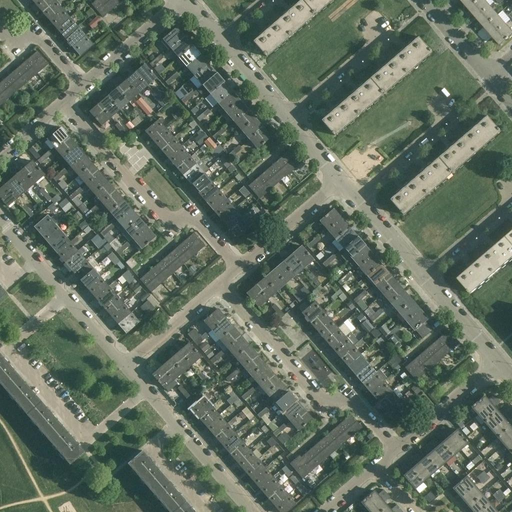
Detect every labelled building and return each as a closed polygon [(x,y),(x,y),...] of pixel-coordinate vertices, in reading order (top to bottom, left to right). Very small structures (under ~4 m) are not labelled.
[(55,0),(38,0),(35,3),(42,12),(55,0)] [(63,9),(55,0),(42,12),(50,21),(63,9)] [(107,0),(96,0),(91,4),(103,17),(114,7),(107,0)] [(315,16),(302,0),(277,21),(291,37),(315,16)] [(302,0),(315,16),(333,0),(302,0)] [(461,0),(469,9),(479,0),(461,0)] [(490,7),(490,6),(484,0),(479,0),(469,9),(477,18),(490,7)] [(490,7),(477,18),(485,27),(498,16),(490,7)] [(50,21),(58,29),(71,18),(63,9),(50,21)] [(91,9),(86,13),(89,18),(95,13),(91,9)] [(506,25),(498,16),(485,27),(493,36),(506,25)] [(102,21),(98,17),(89,25),(93,29),(102,21)] [(79,26),(71,18),(58,29),(65,38),(79,26)] [(291,37),(277,21),(253,42),(264,54),(263,54),(265,57),(265,56),(266,58),(291,37)] [(511,35),(511,32),(506,25),(493,36),(501,45),(511,35)] [(65,38),(73,47),(86,35),(79,26),(65,38)] [(169,50),(171,48),(184,37),(176,28),(161,40),(169,50)] [(94,44),(86,35),(73,47),(81,56),(94,44)] [(192,46),(184,37),(171,48),(179,58),(192,46)] [(394,58),(408,74),(432,53),(430,52),(431,51),(429,49),(428,49),(418,38),(394,58)] [(179,58),(187,67),(200,55),(192,46),(179,58)] [(27,61),(38,74),(49,64),(38,52),(27,61)] [(208,64),(200,55),(187,67),(195,76),(208,64)] [(408,74),(394,58),(370,79),(383,95),(408,74)] [(152,67),(158,63),(155,59),(149,64),(152,67)] [(16,70),(27,83),(36,76),(38,74),(27,61),(16,70)] [(195,76),(202,85),(215,73),(208,64),(195,76)] [(135,73),(147,86),(156,78),(145,65),(135,73)] [(16,70),(5,79),(17,92),(27,83),(16,70)] [(138,94),(147,86),(135,73),(126,81),(138,94)] [(171,78),(173,81),(179,76),(176,73),(171,78)] [(223,82),(215,73),(202,85),(195,91),(198,94),(199,93),(201,95),(207,90),(210,94),(223,82)] [(168,86),(173,81),(171,78),(165,82),(168,86)] [(0,94),(6,101),(17,92),(5,79),(0,84),(0,94)] [(383,95),(370,79),(346,100),(359,116),(383,95)] [(128,102),(138,94),(126,81),(117,88),(128,102)] [(210,94),(218,103),(231,91),(223,82),(210,94)] [(119,110),(128,102),(117,88),(108,96),(119,110)] [(180,100),(186,95),(181,89),(175,94),(180,100)] [(151,94),(156,100),(159,97),(161,95),(156,90),(151,94)] [(186,96),(189,99),(194,95),(192,91),(186,96)] [(239,100),(231,91),(218,103),(226,112),(239,100)] [(110,117),(119,110),(108,96),(99,104),(110,117)] [(184,104),(189,99),(186,96),(181,100),(184,104)] [(164,102),(159,97),(156,100),(160,105),(162,104),(164,102)] [(141,99),(135,104),(147,117),(153,112),(141,99)] [(226,112),(234,121),(247,110),(239,100),(226,112)] [(359,116),(346,100),(321,121),(331,133),(333,136),(334,135),(335,137),(359,116)] [(101,125),(110,117),(99,104),(90,112),(101,125)] [(137,115),(141,112),(136,107),(134,108),(133,110),(137,115)] [(179,109),(172,115),(176,119),(183,113),(179,109)] [(255,119),(247,110),(234,121),(242,130),(255,119)] [(145,118),(141,112),(137,115),(142,121),(145,118)] [(462,138),(476,153),(500,132),(499,131),(499,130),(497,128),(496,128),(486,117),(462,138)] [(166,128),(161,123),(164,120),(162,118),(159,120),(158,119),(145,131),(153,140),(166,128)] [(242,130),(250,139),(263,128),(255,119),(242,130)] [(130,131),(134,127),(130,122),(126,125),(130,131)] [(114,126),(124,137),(130,132),(122,123),(120,125),(118,123),(114,126)] [(55,148),(68,137),(60,127),(47,139),(55,148)] [(161,149),(174,137),(166,128),(153,140),(161,149)] [(271,137),(263,128),(250,139),(258,149),(271,137)] [(203,132),(197,137),(202,143),(204,142),(208,138),(207,137),(203,132)] [(76,146),(76,145),(68,137),(55,148),(63,157),(76,146)] [(182,146),(174,137),(161,149),(168,158),(182,146)] [(211,151),(216,147),(214,145),(208,138),(204,142),(211,151)] [(476,153),(462,138),(438,158),(451,174),(476,153)] [(188,145),(186,143),(182,146),(168,158),(176,166),(189,155),(184,149),(188,145)] [(84,155),(76,146),(63,157),(71,166),(84,155)] [(223,151),(218,146),(215,149),(219,154),(223,151)] [(242,149),(240,147),(239,146),(233,150),(236,154),(242,149)] [(48,151),(42,156),(45,159),(55,151),(54,149),(49,153),(48,151)] [(292,149),(280,158),(290,169),(301,160),(292,149)] [(189,155),(176,166),(184,175),(197,164),(200,161),(194,154),(191,157),(189,155)] [(92,164),(84,155),(71,166),(79,175),(92,164)] [(42,156),(37,161),(40,164),(45,159),(42,156)] [(279,179),(290,169),(280,158),(270,167),(279,179)] [(414,179),(427,195),(451,174),(438,158),(414,179)] [(227,169),(231,165),(227,161),(223,165),(227,169)] [(44,175),(32,162),(23,170),(34,183),(44,175)] [(100,173),(92,164),(79,175),(86,184),(100,173)] [(184,175),(191,184),(205,172),(197,164),(184,175)] [(235,170),(231,165),(227,169),(231,174),(235,170)] [(268,188),(279,179),(270,167),(259,177),(268,188)] [(26,191),(34,183),(23,170),(14,177),(26,191)] [(212,181),(205,172),(191,184),(199,193),(212,181)] [(94,194),(108,182),(100,173),(86,184),(94,194)] [(17,198),(26,191),(14,177),(5,185),(17,198)] [(257,197),(268,188),(259,177),(248,186),(257,197)] [(427,195),(414,179),(389,200),(400,212),(399,212),(401,215),(402,215),(403,216),(427,195)] [(212,181),(199,193),(206,202),(220,190),(218,188),(212,181)] [(116,191),(108,182),(94,194),(102,203),(116,191)] [(0,197),(7,206),(17,198),(5,185),(0,189),(0,197)] [(245,198),(250,194),(243,187),(239,191),(245,198)] [(43,196),(47,194),(42,188),(40,189),(39,191),(43,196)] [(214,211),(228,199),(220,190),(206,202),(214,211)] [(102,203),(110,212),(123,200),(116,191),(102,203)] [(52,199),(47,194),(43,196),(48,202),(50,201),(52,199)] [(50,200),(54,205),(60,199),(57,195),(50,200)] [(228,199),(214,211),(222,220),(236,208),(228,199)] [(66,213),(73,208),(65,200),(59,205),(66,213)] [(118,221),(131,210),(123,200),(110,212),(114,217),(118,221)] [(21,207),(26,212),(29,209),(24,204),(22,206),(21,207)] [(87,218),(93,214),(90,210),(89,211),(83,204),(78,208),(87,218)] [(98,209),(97,207),(95,206),(90,210),(93,214),(98,209)] [(236,208),(222,220),(229,228),(243,217),(236,208)] [(26,212),(30,218),(34,215),(29,209),(26,212)] [(118,221),(126,230),(139,219),(139,218),(131,210),(118,221)] [(319,221),(328,230),(336,223),(341,219),(333,210),(319,221)] [(72,217),(76,221),(80,217),(76,213),(72,217)] [(229,228),(237,237),(251,226),(246,220),(249,218),(245,214),(243,217),(229,228)] [(35,227),(43,236),(56,224),(58,222),(57,222),(57,220),(55,218),(54,218),(53,216),(51,218),(48,215),(35,227)] [(147,228),(139,219),(126,230),(133,239),(147,228)] [(341,219),(336,223),(328,230),(335,239),(349,228),(341,219)] [(83,231),(88,226),(89,226),(84,221),(78,226),(83,231)] [(56,224),(43,236),(50,245),(64,233),(56,224)] [(111,224),(105,228),(108,232),(114,227),(113,226),(111,224)] [(103,237),(108,232),(105,228),(100,233),(103,237)] [(133,239),(134,239),(142,249),(155,237),(147,228),(133,239)] [(335,239),(336,240),(343,248),(356,237),(349,228),(335,239)] [(64,233),(50,245),(57,253),(71,241),(66,236),(64,233)] [(183,242),(194,255),(205,246),(194,233),(183,242)] [(99,250),(107,243),(105,240),(102,242),(97,236),(91,241),(99,250)] [(312,241),(315,244),(320,240),(317,236),(312,241)] [(346,262),(351,257),(364,246),(356,237),(343,248),(346,252),(341,256),(346,262)] [(511,259),(511,244),(506,237),(482,258),(495,274),(511,259)] [(74,239),(71,241),(57,253),(65,262),(79,250),(73,244),(76,242),(75,240),(74,239)] [(309,249),(315,244),(312,241),(306,246),(309,249)] [(130,245),(129,244),(127,242),(121,247),(124,250),(130,245)] [(183,242),(172,251),(183,264),(194,255),(183,242)] [(103,247),(107,251),(111,247),(108,243),(103,247)] [(301,246),(292,254),(303,267),(313,259),(301,246)] [(351,257),(352,258),(359,267),(372,255),(364,246),(351,257)] [(119,255),(124,250),(121,247),(116,252),(119,255)] [(82,248),(79,250),(65,262),(73,271),(86,259),(82,254),(85,252),(82,248)] [(173,274),(183,264),(172,251),(162,261),(173,274)] [(107,257),(111,261),(116,257),(112,252),(107,257)] [(294,275),(303,267),(292,254),(283,262),(294,275)] [(333,254),(327,259),(330,262),(336,258),(333,254)] [(380,264),(372,255),(359,267),(367,276),(380,264)] [(138,264),(132,257),(126,263),(132,269),(138,264)] [(495,274),(482,258),(458,279),(468,291),(470,294),(470,293),(471,295),(495,274)] [(86,259),(73,271),(81,280),(94,268),(86,259)] [(325,267),(330,262),(327,259),(322,264),(325,267)] [(162,283),(173,274),(162,261),(151,270),(162,283)] [(285,283),(294,275),(283,262),(274,270),(285,283)] [(380,264),(367,276),(374,285),(388,273),(380,264)] [(94,268),(81,280),(88,289),(102,277),(101,277),(102,276),(96,269),(95,270),(95,269),(94,268)] [(151,292),(162,283),(151,270),(140,279),(151,292)] [(276,291),(285,283),(274,270),(265,278),(276,291)] [(395,282),(388,273),(374,285),(382,294),(395,282)] [(134,280),(130,276),(125,280),(128,285),(134,280)] [(102,277),(88,289),(95,297),(109,286),(102,277)] [(267,299),(276,291),(265,278),(256,286),(267,299)] [(382,294),(390,303),(403,291),(395,282),(382,294)] [(113,283),(109,286),(95,297),(96,298),(103,306),(117,295),(112,289),(115,286),(113,283)] [(132,289),(136,294),(142,288),(138,284),(132,289)] [(258,307),(267,299),(256,286),(246,294),(258,307)] [(309,293),(305,287),(299,292),(304,297),(309,293)] [(290,291),(294,297),(298,294),(293,288),(291,290),(290,291)] [(411,300),(403,291),(390,303),(398,312),(411,300)] [(143,302),(149,296),(146,293),(145,295),(144,294),(139,299),(143,302)] [(294,297),(299,302),(302,299),(298,294),(294,297)] [(124,303),(117,295),(103,306),(111,315),(124,303)] [(305,303),(299,307),(310,321),(322,311),(317,305),(319,304),(316,300),(308,307),(305,303)] [(367,308),(360,300),(356,304),(363,311),(367,308)] [(398,312),(405,320),(405,321),(406,320),(419,309),(411,300),(398,312)] [(140,307),(147,315),(154,309),(147,301),(140,307)] [(346,305),(351,311),(355,308),(350,302),(346,305)] [(132,312),(125,304),(124,303),(111,315),(118,324),(132,312)] [(271,307),(276,312),(279,310),(275,304),(273,306),(271,307)] [(204,320),(212,330),(225,318),(217,309),(204,320)] [(329,320),(325,315),(327,313),(324,309),(322,311),(310,321),(318,330),(329,320)] [(419,309),(406,320),(405,321),(414,331),(427,319),(419,309)] [(276,312),(281,318),(284,315),(279,310),(276,312)] [(118,324),(119,324),(126,333),(140,321),(132,312),(118,324)] [(356,318),(361,324),(366,320),(361,314),(356,318)] [(233,327),(225,318),(212,330),(220,339),(233,327)] [(329,320),(318,330),(326,339),(336,330),(337,329),(333,324),(334,322),(331,318),(329,320)] [(373,328),(367,321),(366,320),(360,326),(367,334),(373,328)] [(333,348),(336,346),(346,336),(352,332),(344,323),(337,329),(336,330),(326,339),(333,348)] [(384,324),(379,328),(385,335),(390,330),(384,324)] [(233,328),(233,327),(220,339),(227,347),(228,348),(241,336),(233,328)] [(194,329),(188,334),(197,345),(203,341),(200,337),(201,336),(194,329)] [(374,329),(369,333),(374,339),(379,335),(374,329)] [(448,331),(437,340),(448,353),(459,343),(448,331)] [(205,332),(201,336),(200,337),(203,341),(208,336),(205,332)] [(249,345),(241,336),(228,348),(236,357),(249,345)] [(350,340),(346,336),(336,346),(333,348),(341,357),(352,346),(348,341),(350,340)] [(380,346),(384,342),(381,337),(376,341),(380,346)] [(438,362),(448,353),(437,340),(427,349),(438,362)] [(180,351),(191,364),(201,356),(189,343),(180,351)] [(204,353),(209,348),(204,343),(199,348),(204,353)] [(257,355),(249,345),(236,357),(244,366),(257,355)] [(352,346),(341,357),(348,366),(360,355),(356,350),(358,349),(354,345),(352,346)] [(383,351),(387,355),(391,351),(388,347),(383,351)] [(205,354),(209,359),(214,354),(210,349),(205,354)] [(427,371),(438,362),(427,349),(416,359),(427,372),(427,371)] [(223,354),(222,352),(220,350),(215,355),(218,358),(223,354)] [(182,372),(191,364),(180,351),(171,359),(182,372)] [(0,383),(5,389),(19,376),(0,353),(0,383)] [(360,355),(348,366),(356,374),(368,364),(363,359),(365,358),(362,354),(360,355)] [(213,363),(218,358),(215,355),(210,359),(213,363)] [(264,364),(257,355),(244,366),(251,375),(264,364)] [(173,380),(182,372),(171,359),(162,367),(173,380)] [(416,381),(427,372),(416,359),(405,368),(416,381)] [(397,370),(401,367),(396,362),(392,365),(397,370)] [(368,364),(356,374),(364,383),(375,373),(371,368),(373,367),(369,363),(368,364)] [(265,364),(264,364),(251,375),(259,384),(272,373),(265,364)] [(173,380),(162,367),(153,375),(164,388),(173,380)] [(239,372),(237,370),(236,368),(230,373),(233,377),(239,372)] [(364,383),(371,392),(384,380),(387,378),(379,370),(375,373),(364,383)] [(228,381),(233,377),(230,373),(225,378),(228,381)] [(280,382),(272,373),(259,384),(267,394),(280,382)] [(413,381),(408,375),(407,376),(403,379),(401,381),(407,387),(413,381)] [(5,389),(26,414),(41,402),(19,376),(5,389)] [(326,389),(332,385),(326,378),(321,382),(326,389)] [(388,384),(384,380),(371,392),(379,401),(390,391),(386,386),(388,384)] [(281,382),(280,382),(267,394),(274,402),(275,403),(288,391),(281,382)] [(421,391),(415,385),(411,389),(416,395),(421,391)] [(390,391),(379,401),(387,410),(398,400),(394,395),(395,393),(392,389),(390,391)] [(296,400),(288,391),(275,403),(283,412),(296,400)] [(207,402),(211,397),(207,392),(196,402),(198,403),(191,409),(199,417),(211,407),(207,402)] [(227,400),(231,404),(237,398),(234,394),(227,400)] [(471,407),(478,415),(497,398),(494,394),(487,400),(484,396),(471,407)] [(398,400),(387,410),(394,419),(406,409),(401,403),(403,402),(400,398),(398,400)] [(500,402),(497,398),(478,415),(485,422),(497,411),(494,407),(500,402)] [(237,408),(242,404),(238,399),(233,403),(237,408)] [(221,403),(218,400),(211,407),(199,417),(207,426),(219,416),(214,410),(215,409),(215,408),(221,403)] [(296,400),(283,412),(291,421),(304,409),(296,400)] [(26,414),(48,439),(63,427),(41,402),(26,414)] [(270,409),(268,407),(267,405),(261,410),(264,413),(270,409)] [(246,408),(241,411),(249,421),(253,417),(246,408)] [(312,419),(304,409),(291,421),(299,430),(312,419)] [(485,422),(491,430),(510,413),(507,410),(500,415),(497,411),(485,422)] [(511,417),(511,415),(510,413),(491,430),(498,437),(510,426),(507,422),(511,417)] [(222,419),(223,418),(220,414),(219,416),(207,426),(214,435),(226,424),(222,419)] [(351,414),(339,424),(350,437),(351,437),(362,427),(351,414)] [(236,421),(234,418),(226,424),(214,435),(222,444),(234,433),(230,428),(231,427),(230,426),(236,421)] [(285,427),(284,425),(282,424),(277,428),(280,432),(285,427)] [(341,446),(350,437),(339,424),(329,433),(340,446),(341,446)] [(498,437),(504,445),(511,438),(511,428),(510,426),(498,437)] [(63,427),(48,439),(70,464),(84,452),(63,427)] [(444,430),(460,449),(468,442),(457,430),(453,433),(447,427),(444,430)] [(274,437),(280,432),(277,428),(271,433),(274,437)] [(453,456),(460,449),(444,430),(440,433),(445,440),(441,443),(453,456)] [(237,437),(239,436),(235,432),(234,433),(222,444),(229,453),(242,442),(237,437)] [(329,455),(340,446),(329,433),(318,442),(329,455)] [(272,447),(276,444),(271,438),(267,442),(272,447)] [(429,443),(445,462),(453,456),(441,443),(438,446),(432,440),(429,443)] [(249,451),(245,446),(246,445),(243,441),(242,442),(229,453),(237,462),(249,451)] [(307,451),(319,464),(329,455),(318,442),(307,451)] [(438,469),(445,462),(429,443),(425,446),(430,453),(426,456),(438,469)] [(257,460),(252,455),(254,453),(250,450),(249,451),(237,462),(245,471),(257,460)] [(127,464),(149,489),(164,476),(142,451),(127,464)] [(302,478),(319,464),(307,451),(301,457),(299,455),(290,463),(302,478)] [(413,456),(430,475),(438,469),(426,456),(422,459),(417,453),(413,456)] [(422,482),(430,475),(413,456),(410,460),(415,466),(411,469),(422,482)] [(264,468),(260,464),(262,463),(258,459),(257,460),(245,471),(252,479),(264,468)] [(403,476),(414,489),(422,482),(411,469),(407,473),(402,466),(398,470),(404,476),(403,476)] [(269,471),(266,467),(264,468),(252,479),(260,488),(272,477),(268,472),(269,471)] [(480,480),(486,474),(484,471),(477,477),(480,480)] [(480,480),(483,484),(490,478),(486,474),(480,480)] [(299,482),(293,475),(289,478),(295,485),(299,482)] [(149,489),(169,511),(172,511),(185,501),(164,476),(149,489)] [(277,480),(273,476),(272,477),(260,488),(268,497),(280,486),(275,481),(277,480)] [(474,485),(466,476),(452,488),(460,497),(474,485)] [(284,489),(281,485),(280,486),(268,497),(275,506),(288,495),(283,490),(284,489)] [(460,497),(468,506),(482,494),(474,485),(460,497)] [(502,492),(495,498),(499,502),(510,492),(507,488),(502,492)] [(298,492),(295,489),(288,495),(275,506),(280,511),(286,511),(296,504),(291,499),(292,498),(292,497),(298,492)] [(495,498),(502,492),(499,489),(492,495),(495,498)] [(361,502),(368,510),(387,493),(383,490),(377,495),(374,491),(361,502)] [(428,503),(435,498),(430,492),(423,498),(428,503)] [(390,497),(387,493),(368,510),(369,511),(380,511),(387,506),(384,502),(390,497)] [(479,511),(489,503),(482,494),(468,506),(473,511),(479,511)] [(172,511),(194,511),(185,501),(172,511)] [(496,511),(489,503),(479,511),(496,511)]
